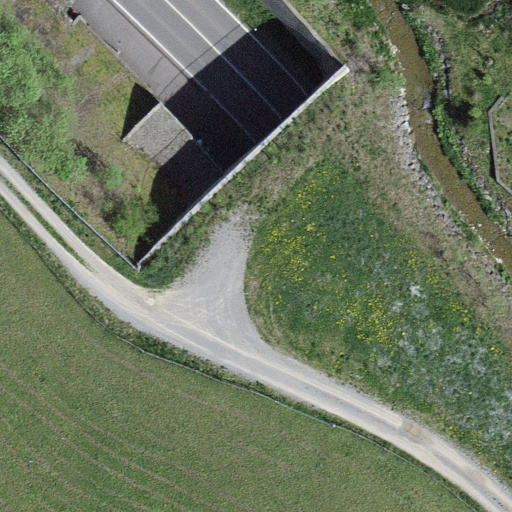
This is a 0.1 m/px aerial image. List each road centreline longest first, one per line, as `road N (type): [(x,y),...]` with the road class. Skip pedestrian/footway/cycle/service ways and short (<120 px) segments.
road 1 (primary): [(139,0),(511,414)]
road 2 (track): [(0,170),(424,511)]
